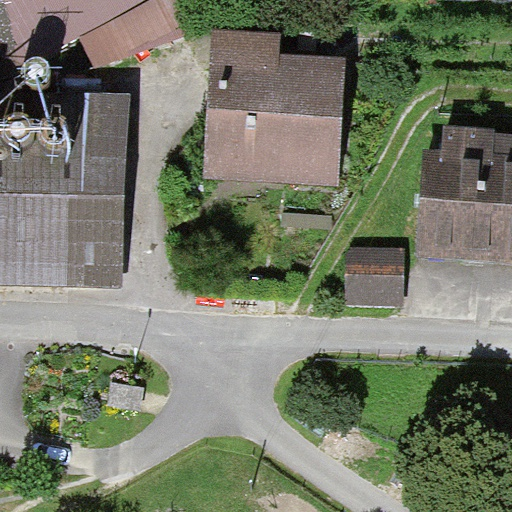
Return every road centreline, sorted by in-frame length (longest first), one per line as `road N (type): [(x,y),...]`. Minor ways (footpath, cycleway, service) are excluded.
road 1 (track): [(303,335),(303,309),(415,109),(477,95),(511,97)]
road 2 (track): [(220,329),(511,348)]
road 3 (track): [(220,329),(221,400),(374,511)]
road 4 (residential): [(220,329),(0,324)]
